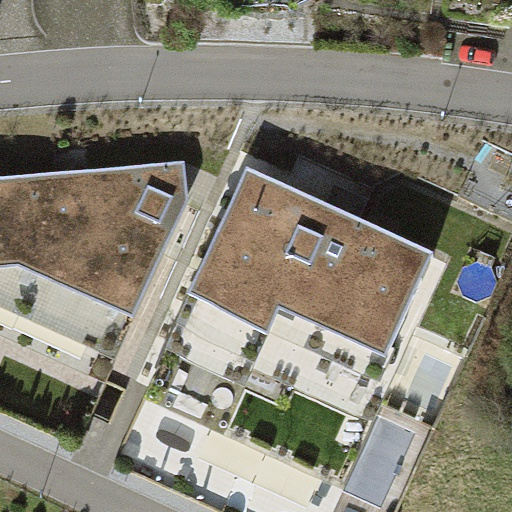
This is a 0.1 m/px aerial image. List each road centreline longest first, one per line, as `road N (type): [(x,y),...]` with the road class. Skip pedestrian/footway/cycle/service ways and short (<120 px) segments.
road 1 (residential): [(0,81),(184,68),(317,70),(511,92)]
road 2 (residential): [(133,511),(0,450)]
